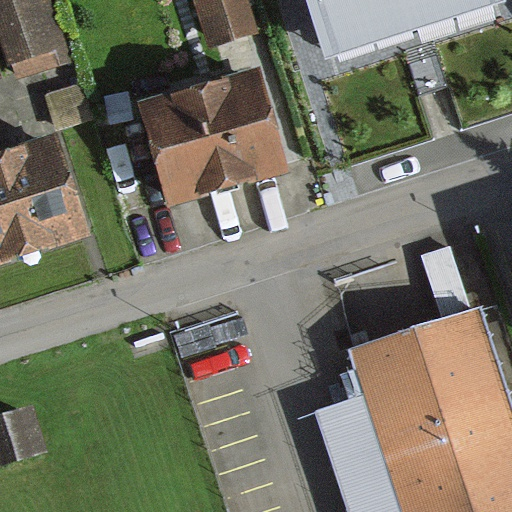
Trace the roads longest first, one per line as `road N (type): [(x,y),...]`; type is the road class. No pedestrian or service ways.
road 1 (residential): [(0,342),(511,184)]
road 2 (unknown): [(282,254),(342,511)]
